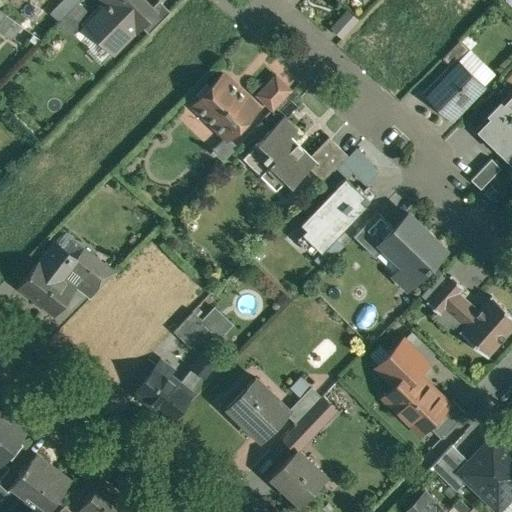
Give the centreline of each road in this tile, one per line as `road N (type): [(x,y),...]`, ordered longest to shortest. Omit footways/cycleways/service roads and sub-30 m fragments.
road 1 (residential): [(233,0),(380,116),(511,244)]
road 2 (residential): [(0,349),(222,511)]
